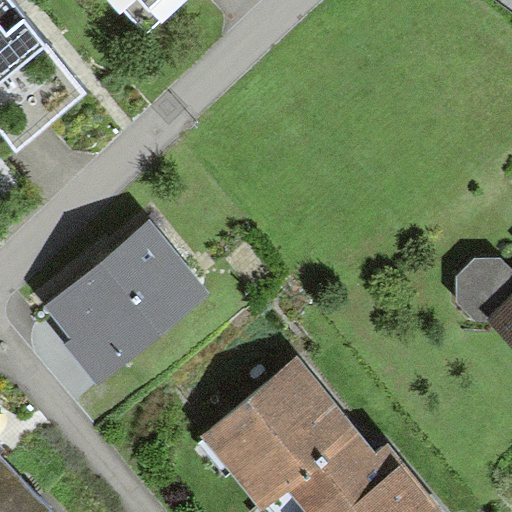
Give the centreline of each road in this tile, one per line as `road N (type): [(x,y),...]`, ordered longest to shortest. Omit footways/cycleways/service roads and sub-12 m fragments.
road 1 (residential): [(291,0),(0,273)]
road 2 (residential): [(0,348),(134,511)]
